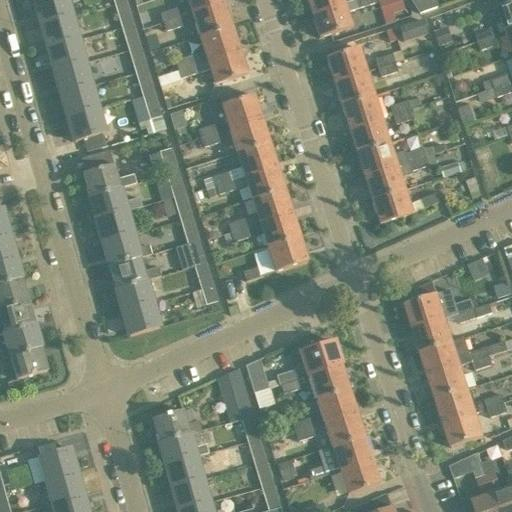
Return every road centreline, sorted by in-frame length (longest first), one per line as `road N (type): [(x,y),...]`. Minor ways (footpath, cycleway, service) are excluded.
road 1 (residential): [(102,393),(0,17)]
road 2 (residential): [(355,277),(265,0)]
road 3 (residential): [(102,393),(355,277)]
road 4 (residential): [(415,475),(355,277)]
road 5 (residential): [(355,277),(511,205)]
road 6 (residential): [(135,511),(102,393)]
